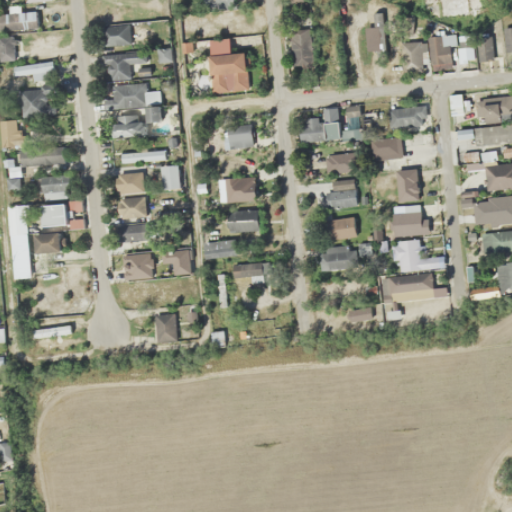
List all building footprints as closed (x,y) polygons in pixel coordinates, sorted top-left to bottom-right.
[(202,0),(203,9),(235,9),(235,0),(202,0)] [(35,12),(0,12),(0,30),(20,29),(20,23),(36,23),(35,12)] [(99,25),(99,45),(129,45),(129,25),(99,25)] [(311,68),(311,29),(291,29),(291,68),(311,68)] [(478,60),(492,60),(491,33),(476,34),(478,60)] [(454,69),(453,34),(430,35),(431,70),(454,69)] [(0,60),(12,59),(11,37),(0,37),(0,60)] [(472,58),(472,38),(459,38),(459,58),(472,58)] [(423,42),(401,42),(401,72),(423,72),(423,42)] [(390,45),(378,45),(378,59),(390,59),(390,45)] [(105,53),(105,79),(129,79),(129,64),(146,64),(145,53),(105,53)] [(247,53),(209,54),(211,92),(248,91),(247,53)] [(14,75),(32,72),(34,82),(47,80),(46,72),(53,70),(51,60),(13,66),(14,75)] [(159,106),(159,92),(145,92),(145,83),(112,84),(112,99),(104,99),(104,107),(159,106)] [(49,116),(49,89),(20,89),(20,116),(49,116)] [(463,114),(462,94),(449,94),(451,115),(463,114)] [(389,106),(389,126),(425,126),(425,106),(389,106)] [(147,121),(161,119),(160,108),(146,109),(147,121)] [(325,139),(338,138),(335,109),(323,110),(324,121),(302,123),(304,141),(325,139)] [(143,136),(143,114),(113,114),(113,136),(143,136)] [(1,121),(0,149),(13,149),(14,121),(1,121)] [(223,147),(252,147),(252,125),(223,125),(223,147)] [(511,142),(511,126),(475,126),(475,142),(511,142)] [(456,139),(473,139),(473,129),(456,129),(456,139)] [(371,140),(374,161),(402,157),(399,136),(371,140)] [(63,164),(63,148),(22,150),(23,166),(63,164)] [(165,151),(121,151),(121,161),(165,161),(165,151)] [(462,155),(464,162),(478,159),(476,151),(462,155)] [(482,160),(496,159),(496,152),(482,152),(482,160)] [(351,154),(325,155),(326,171),(352,170),(351,154)] [(511,163),(484,164),(484,188),(511,188),(511,163)] [(180,189),(180,165),(162,165),(162,189),(180,189)] [(392,212),(394,236),(421,235),(418,169),(398,170),(400,212),(392,212)] [(143,192),(143,172),(117,172),(117,192),(143,192)] [(72,197),(69,173),(40,177),(43,201),(72,197)] [(219,178),(219,200),(254,200),(254,178),(219,178)] [(355,205),(353,181),(335,182),(335,189),(325,189),(326,206),(355,205)] [(511,196),(472,198),(473,224),(511,222),(511,196)] [(146,217),(146,197),(120,197),(120,217),(146,217)] [(42,205),(42,227),(66,227),(66,205),(42,205)] [(9,234),(26,234),(26,206),(9,206),(9,234)] [(258,229),(258,210),(228,210),(228,229),(258,229)] [(354,238),(354,218),(322,218),(322,238),(354,238)] [(148,224),(117,224),(117,241),(148,241),(148,224)] [(511,242),(511,237),(511,230),(480,232),(482,253),(511,251),(511,242)] [(61,252),(60,233),(34,234),(35,253),(61,252)] [(235,250),(226,236),(204,250),(214,264),(235,250)] [(392,241),(394,263),(398,262),(399,270),(440,266),(439,250),(422,252),(421,238),(392,241)] [(353,268),(353,245),(321,245),(321,268),(353,268)] [(164,249),(164,267),(189,267),(189,249),(164,249)] [(511,288),(511,262),(495,264),(498,295),(511,293),(511,288)] [(250,282),(269,282),(269,263),(234,263),(234,276),(250,276),(250,282)] [(434,297),(431,272),(387,277),(390,302),(434,297)] [(151,294),(151,303),(174,303),(174,294),(151,294)] [(225,345),(221,330),(210,333),(213,348),(225,345)]
